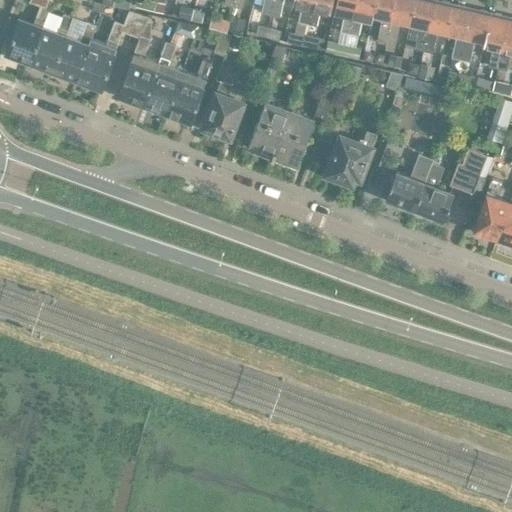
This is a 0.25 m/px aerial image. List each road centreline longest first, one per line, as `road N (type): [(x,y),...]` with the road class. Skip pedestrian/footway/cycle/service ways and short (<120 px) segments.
road 1 (primary): [(0,195),(511,362)]
road 2 (primary): [(511,332),(88,180)]
road 3 (residential): [(511,293),(156,160)]
road 4 (residential): [(156,160),(13,105)]
